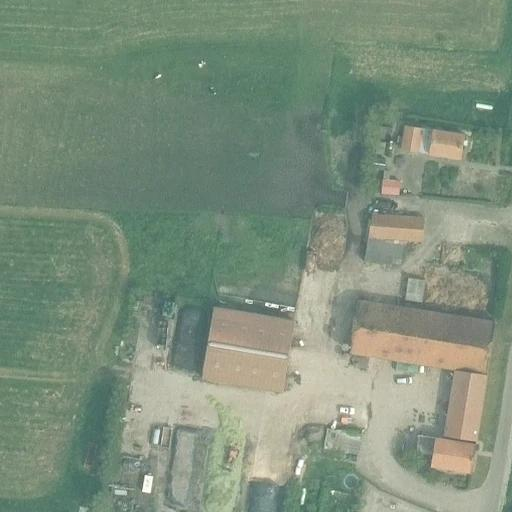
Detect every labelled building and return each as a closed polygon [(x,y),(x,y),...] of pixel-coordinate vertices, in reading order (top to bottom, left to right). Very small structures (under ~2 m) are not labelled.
[(432,129),(421,127),(405,124),(400,148),(417,151),(417,150),(427,152),(427,153),(458,159),(463,135),(432,129)] [(377,191),(396,192),(397,178),(378,178),(377,191)] [(338,206),(340,192),(314,188),(312,201),(338,206)] [(400,240),(421,242),(424,219),(369,212),(364,258),(388,261),(389,254),(398,255),(400,240)] [(402,298),(420,301),(423,277),(406,274),(402,298)] [(447,436),(476,438),(495,322),(357,298),(348,353),(353,364),(364,366),(366,356),(456,371),(447,436)] [(202,379),(281,392),(293,321),(214,307),(202,379)] [(242,405),(222,403),(219,441),(240,442),(242,405)] [(323,447),(356,451),(359,430),(325,426),(323,447)] [(285,488),(285,433),(253,433),(254,488),(285,488)] [(430,466),(470,473),(475,445),(418,435),(415,453),(432,456),(430,466)]
